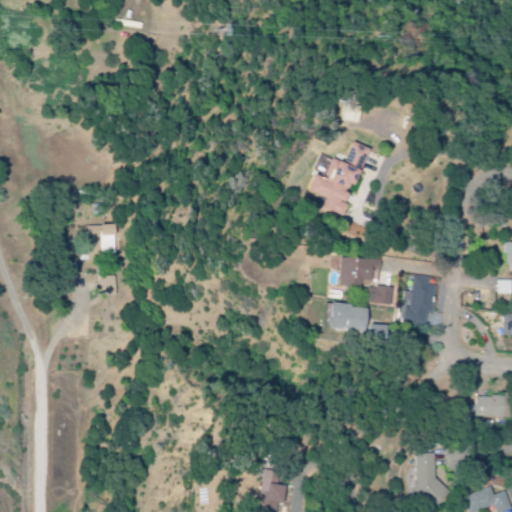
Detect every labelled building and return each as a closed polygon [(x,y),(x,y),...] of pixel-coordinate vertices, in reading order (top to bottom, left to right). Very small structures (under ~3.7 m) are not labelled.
[(371,150),(353,143),(346,164),(334,160),(326,179),(316,176),(309,193),(328,199),(323,210),(344,218),(352,196),(347,194),(351,185),(357,188),(371,150)] [(118,254),(117,226),(100,227),(102,255),(118,254)] [(499,296),(511,295),(511,244),(506,245),(506,267),(511,267),(511,281),(499,282),(499,296)] [(383,261),(342,259),(340,288),(362,289),(363,282),(374,282),(374,272),(383,272),(383,261)] [(430,279),(414,277),(413,294),(404,293),(403,304),(406,304),(404,325),(427,327),(428,315),(433,315),(436,287),(430,286),(430,279)] [(106,279),(106,297),(118,297),(118,279),(106,279)] [(371,288),(368,304),(391,308),(394,291),(371,288)] [(370,309),(333,306),(331,329),(368,333),(370,309)] [(511,419),(511,399),(477,398),(476,419),(511,419)] [(435,455),(416,455),(417,499),(433,498),(433,505),(447,504),(446,483),(436,483),(435,455)] [(259,511),(260,511),(278,511),(280,504),(285,505),(288,488),(279,487),(281,475),(266,472),(259,511)] [(508,511),(510,511),(506,493),(493,496),(491,490),(464,497),(467,511),(480,511),(494,509),(494,511),(508,511)]
